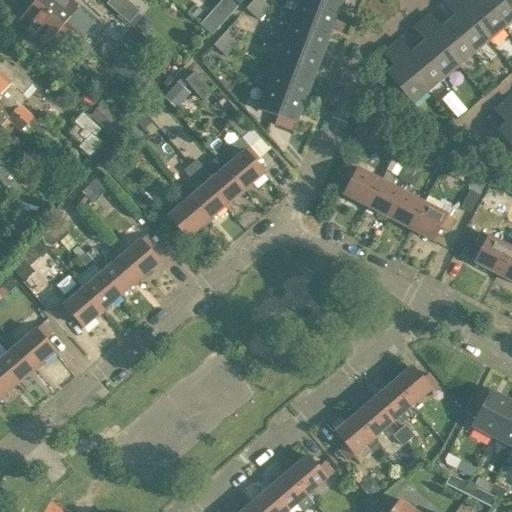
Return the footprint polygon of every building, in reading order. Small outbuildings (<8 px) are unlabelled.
[(70,0),(36,0),(34,3),(80,42),(90,51),(98,41),(88,32),(85,36),(76,28),(89,13),(80,5),(79,7),(70,0)] [(139,11),(126,0),(109,0),(106,4),(129,23),(139,11)] [(269,7),(260,0),(253,0),(251,3),(263,14),(269,7)] [(341,0),(298,0),(298,2),(336,16),(341,0)] [(455,16),(447,22),(473,53),(489,41),(455,0),(444,0),(443,1),(455,16)] [(467,0),(455,0),(489,41),(504,28),(480,0),(473,0),(470,3),(467,0)] [(480,0),(504,28),(511,21),(511,7),(506,0),(480,0)] [(336,16),(298,2),(290,24),(327,38),(336,16)] [(80,42),(34,3),(17,22),(45,46),(57,33),(89,61),(94,54),(90,51),(80,42)] [(263,14),(251,3),(245,9),(258,20),(263,14)] [(427,14),(420,21),(458,66),(473,53),(447,22),(439,29),(427,14)] [(212,34),(219,26),(207,16),(200,24),(212,34)] [(424,41),(417,47),(443,79),(458,66),(420,21),(413,27),(424,41)] [(327,38),(290,24),(282,45),(319,59),(327,38)] [(237,44),(224,33),(218,39),(231,50),(237,44)] [(231,50),(218,39),(213,46),(225,57),(231,50)] [(397,40),(390,46),(427,91),(443,79),(417,47),(409,54),(397,40)] [(319,59),(282,45),(273,67),(311,81),(319,59)] [(427,91),(390,46),(382,52),(394,66),(386,73),(412,105),(427,91)] [(113,68),(138,88),(150,73),(126,52),(113,68)] [(0,100),(26,125),(33,118),(20,105),(26,98),(22,95),(32,85),(4,60),(1,64),(0,63),(0,100)] [(311,81),(273,67),(265,89),(303,103),(311,81)] [(184,81),(200,100),(211,91),(195,72),(184,81)] [(303,103),(265,89),(257,110),(276,118),(273,125),(291,132),(291,133),(292,133),(303,103)] [(511,101),(509,97),(501,103),(511,116),(511,101)] [(26,125),(0,100),(0,125),(1,126),(7,119),(20,131),(26,125)] [(89,117),(113,138),(125,124),(102,103),(89,117)] [(511,116),(501,103),(494,109),(506,124),(498,130),(511,147),(511,116)] [(89,107),(84,112),(88,116),(93,111),(89,107)] [(102,130),(82,112),(73,122),(76,126),(69,134),(80,144),(77,147),(89,158),(102,143),(95,137),(102,130)] [(236,115),(228,122),(241,138),(242,137),(249,131),(236,115)] [(259,157),(268,149),(251,130),(249,131),(242,137),(259,157)] [(241,138),(217,159),(225,168),(244,191),(263,174),(253,162),(259,157),(242,137),(241,138)] [(0,181),(7,189),(18,177),(0,159),(0,181)] [(196,161),(190,166),(198,176),(204,170),(196,161)] [(379,181),(349,165),(343,177),(350,181),(343,195),(365,207),(379,181)] [(198,176),(190,166),(184,171),(192,181),(198,176)] [(399,178),(406,182),(412,171),(405,167),(399,178)] [(225,168),(205,184),(225,207),(244,191),(225,168)] [(387,218),(401,192),(389,186),(393,179),(391,175),(385,171),(380,181),(379,181),(365,207),(387,218)] [(412,171),(406,182),(413,186),(419,174),(412,171)] [(93,206),(111,187),(99,176),(81,195),(93,206)] [(484,186),(471,179),(470,190),(480,195),(484,186)] [(39,190),(52,202),(61,192),(47,180),(39,190)] [(190,184),(179,192),(186,201),(206,223),(225,207),(205,184),(196,192),(190,184)] [(470,190),(460,209),(470,214),(480,195),(470,190)] [(423,204),(401,192),(387,218),(409,230),(423,204)] [(447,231),(453,219),(434,209),(438,202),(427,197),(423,204),(409,230),(432,241),(439,227),(447,231)] [(186,201),(161,222),(170,233),(176,227),(186,239),(206,223),(186,201)] [(497,275),(510,249),(511,245),(511,234),(506,231),(500,244),(480,233),(474,245),(481,249),(474,263),(497,275)] [(146,235),(120,257),(139,280),(158,263),(148,251),(155,246),(146,235)] [(22,257),(21,257),(30,266),(39,257),(47,250),(38,240),(22,257)] [(511,245),(510,249),(497,275),(511,282),(511,245)] [(91,250),(85,255),(93,265),(100,259),(91,250)] [(93,265),(85,255),(79,260),(87,270),(93,265)] [(33,270),(30,266),(21,257),(11,268),(22,281),(33,270)] [(120,257),(101,273),(120,296),(139,280),(120,257)] [(101,273),(82,290),(101,312),(120,296),(101,273)] [(7,293),(8,293),(17,285),(11,278),(2,286),(7,293)] [(101,312),(82,290),(56,311),(65,322),(72,317),(82,328),(101,312)] [(41,324),(16,346),(35,369),(54,352),(44,340),(50,335),(41,324)] [(16,346),(0,359),(0,366),(16,385),(35,369),(16,346)] [(0,398),(16,385),(0,366),(0,398)] [(411,368),(391,384),(411,407),(436,385),(427,374),(421,380),(411,368)] [(391,384),(372,400),(392,423),(411,407),(391,384)] [(480,409),(470,427),(491,438),(510,402),(481,387),(480,388),(481,388),(472,405),(480,409)] [(372,400),(353,416),(373,439),(392,423),(372,400)] [(511,403),(510,402),(491,438),(511,448),(511,403)] [(373,439),(353,416),(334,433),(344,445),(338,450),(347,461),(364,446),(372,455),(380,448),(373,439)] [(405,427),(399,432),(407,441),(413,436),(405,427)] [(399,432),(393,437),(401,446),(407,441),(399,432)] [(306,457),(287,473),(306,496),(332,474),(323,463),(316,469),(306,457)] [(306,496),(287,473),(268,489),(287,511),(296,504),(302,511),(313,503),(306,496)] [(488,494),(492,486),(477,478),(473,486),(488,494)] [(361,490),(370,501),(381,492),(372,481),(361,490)] [(467,497),(472,487),(461,481),(455,491),(467,497)] [(483,493),(472,487),(467,497),(478,503),(483,493)] [(286,511),(287,511),(268,489),(249,505),(254,511),(286,511)] [(413,511),(398,500),(389,511),(413,511)]
